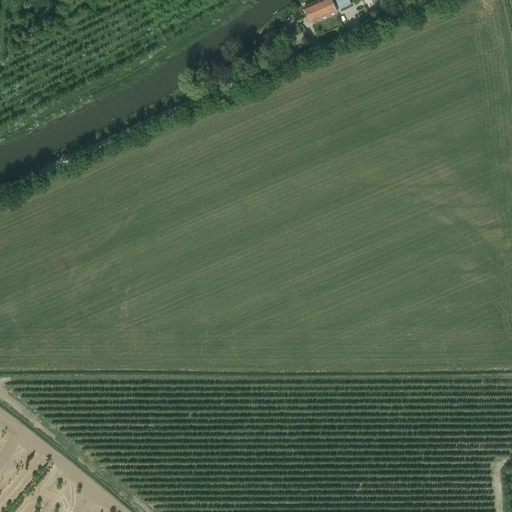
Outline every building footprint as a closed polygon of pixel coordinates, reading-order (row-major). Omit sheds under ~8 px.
[(319,0),(304,7),(311,23),(337,11),(331,0),(319,0)] [(335,0),(339,9),(351,4),(349,0),(335,0)] [(381,0),(371,0),(375,9),(384,5),(381,0)] [(261,36),(265,44),(279,37),(275,29),(261,36)] [(303,33),(291,38),(293,45),(305,40),(303,33)]
